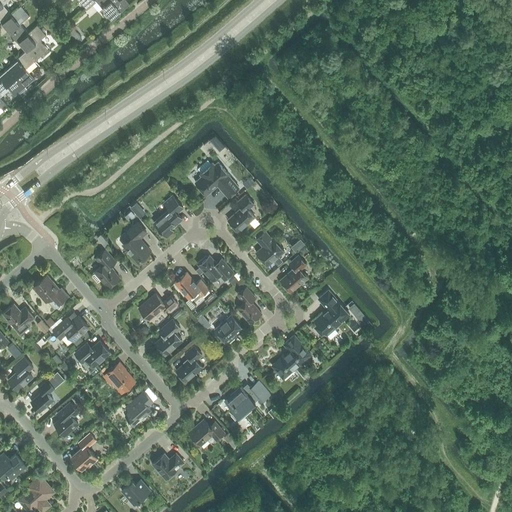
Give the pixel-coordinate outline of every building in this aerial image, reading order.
[(0,0),(0,21),(1,23),(2,22),(12,14),(11,14),(3,4),(8,0),(0,0)] [(95,0),(96,0),(112,19),(130,4),(125,0),(120,0),(119,1),(118,0),(95,0)] [(18,42),(19,41),(28,33),(28,32),(20,23),(29,15),(21,5),(11,14),(12,14),(2,22),(9,30),(9,31),(18,42)] [(19,41),(26,50),(36,60),(46,52),(37,41),(45,34),(37,24),(28,32),(28,33),(19,41)] [(74,28),(69,32),(77,41),(81,37),(74,28)] [(16,60),(8,68),(25,87),(34,78),(26,69),(36,60),(26,50),(16,59),(16,60)] [(0,91),(7,86),(15,95),(19,92),(25,87),(8,68),(0,74),(0,91)] [(25,87),(19,92),(23,97),(29,92),(26,89),(25,87)] [(213,162),(200,174),(202,176),(195,181),(206,194),(218,184),(228,196),(239,187),(229,175),(229,174),(218,162),(215,165),(213,162)] [(250,177),(243,183),(247,188),(254,181),(250,177)] [(228,219),(238,231),(255,216),(248,209),(254,203),(246,194),(237,202),(241,207),(228,219)] [(165,235),(168,235),(173,231),(171,228),(182,218),(177,212),(183,207),(173,195),(164,202),(170,208),(154,222),(165,235)] [(136,201),(130,207),(135,212),(141,207),(136,201)] [(130,210),(124,215),(128,220),(135,215),(130,210)] [(128,231),(132,236),(123,244),(138,261),(150,250),(140,238),(146,232),(138,222),(128,231)] [(256,251),(268,265),(285,251),(273,237),(272,238),(265,230),(256,238),(263,246),(256,251)] [(304,236),(298,241),(302,246),(303,245),(305,243),(307,241),(304,236)] [(96,272),(93,275),(98,282),(101,279),(108,287),(119,277),(110,266),(116,261),(106,249),(96,258),(102,265),(95,271),(96,272)] [(289,262),(294,268),(280,279),(291,291),(307,277),(300,269),(306,264),(298,254),(289,262)] [(204,270),(212,280),(219,274),(224,279),(233,271),(225,262),(220,267),(210,255),(208,256),(207,256),(205,256),(198,262),(198,264),(200,266),(204,270)] [(187,272),(175,282),(189,298),(197,291),(201,295),(209,289),(200,279),(196,283),(187,272)] [(33,286),(46,301),(52,296),(59,304),(69,295),(62,287),(59,289),(46,274),(33,286)] [(235,274),(230,278),(235,283),(239,279),(235,274)] [(241,278),(237,282),(241,286),(245,283),(241,278)] [(262,313),(251,301),(256,297),(247,286),(237,294),(244,302),(237,308),(250,323),(262,313)] [(327,308),(314,320),(318,324),(316,326),(320,331),(323,329),(327,334),(331,338),(338,332),(334,327),(350,314),(329,289),(318,298),(327,308)] [(215,292),(205,301),(209,305),(219,297),(215,292)] [(156,293),(139,308),(149,319),(160,309),(162,310),(167,306),(164,302),(156,293)] [(171,295),(164,302),(167,306),(170,310),(178,303),(171,295)] [(20,310),(14,303),(2,313),(20,333),(28,326),(27,324),(35,317),(25,306),(20,310)] [(357,307),(353,310),(360,319),(364,316),(362,313),(357,307)] [(201,314),(197,318),(201,322),(205,318),(201,314)] [(215,328),(227,343),(244,329),(231,314),(215,328)] [(64,320),(53,329),(60,338),(61,337),(68,345),(73,340),(77,344),(83,339),(79,334),(82,332),(85,336),(84,338),(85,339),(90,335),(86,329),(88,327),(79,315),(68,325),(64,320)] [(51,316),(46,320),(50,326),(55,322),(51,316)] [(164,336),(155,343),(165,354),(182,339),(175,332),(180,327),(173,318),(159,330),(164,336)] [(44,323),(40,327),(44,332),(48,328),(44,323)] [(0,331),(0,345),(1,345),(2,346),(8,341),(0,331)] [(49,332),(45,336),(48,340),(53,336),(49,332)] [(278,372),(283,378),(311,354),(300,342),(301,342),(294,335),(284,344),(289,350),(272,365),(278,372)] [(87,342),(75,353),(83,361),(87,358),(93,366),(110,352),(100,340),(92,347),(87,342)] [(37,341),(33,345),(38,351),(43,347),(37,341)] [(185,353),(190,358),(176,370),(186,381),(202,367),(196,359),(202,354),(194,345),(185,353)] [(8,379),(17,390),(22,386),(26,382),(32,376),(27,370),(33,366),(24,356),(13,365),(18,371),(8,379)] [(64,361),(60,364),(65,370),(69,367),(64,361)] [(120,369),(116,365),(104,375),(110,382),(113,379),(123,390),(135,380),(123,367),(120,369)] [(42,392),(31,401),(40,411),(53,399),(48,393),(54,388),(47,380),(38,387),(42,392)] [(231,397),(226,401),(239,417),(256,402),(255,401),(258,398),(261,401),(270,393),(259,380),(250,387),(248,385),(244,389),(241,386),(230,396),(231,397)] [(79,390),(74,395),(80,402),(85,397),(79,390)] [(125,416),(134,426),(137,423),(138,425),(143,421),(140,418),(151,409),(148,405),(153,401),(144,391),(126,407),(130,412),(125,416)] [(56,413),(61,418),(55,423),(65,435),(78,423),(74,418),(80,413),(70,401),(56,413)] [(195,426),(189,432),(200,445),(212,435),(216,439),(225,432),(215,421),(210,425),(205,420),(196,428),(195,426)] [(83,447),(71,457),(82,469),(87,464),(88,465),(97,458),(88,446),(96,439),(90,432),(79,442),(83,447)] [(229,432),(223,437),(228,442),(229,441),(233,437),(229,432)] [(233,437),(229,441),(234,447),(238,443),(233,437)] [(8,474),(12,479),(27,466),(16,453),(10,458),(4,452),(0,454),(0,471),(5,477),(8,474)] [(164,453),(152,463),(166,478),(178,468),(177,467),(184,461),(176,452),(169,458),(164,453)] [(31,489),(19,500),(30,511),(37,505),(42,511),(50,504),(45,499),(54,491),(40,476),(28,486),(31,489)] [(136,484),(133,480),(121,490),(134,504),(150,490),(141,479),(136,484)] [(5,486),(0,490),(0,495),(2,498),(10,491),(5,486)]
